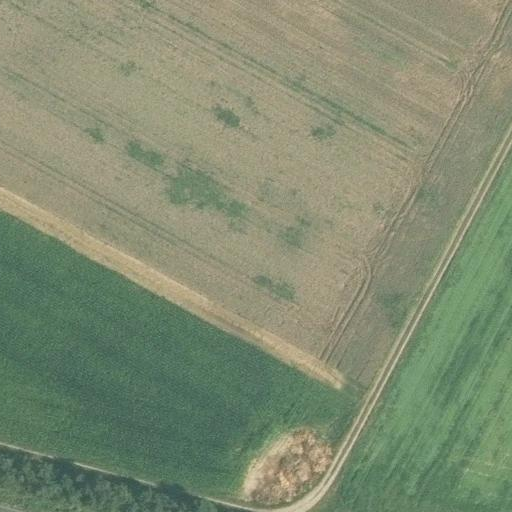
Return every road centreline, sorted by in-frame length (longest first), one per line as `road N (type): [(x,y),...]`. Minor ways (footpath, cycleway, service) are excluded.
road 1 (track): [(297,511),(325,496),(511,139)]
road 2 (track): [(0,448),(236,511)]
